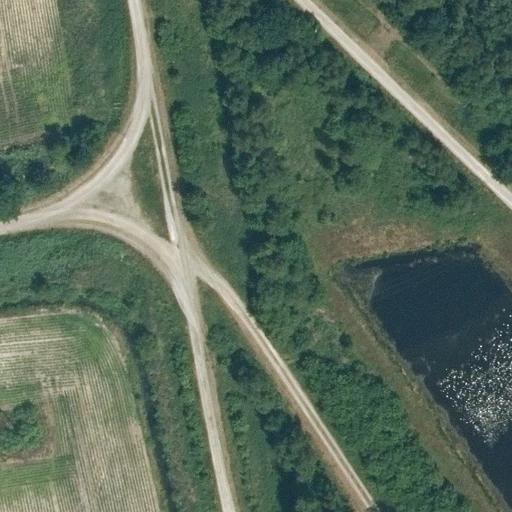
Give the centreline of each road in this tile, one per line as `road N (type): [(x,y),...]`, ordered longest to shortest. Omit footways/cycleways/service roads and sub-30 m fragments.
road 1 (track): [(89,210),(231,293),(376,511)]
road 2 (track): [(0,222),(89,210),(135,125),(134,0)]
road 3 (track): [(294,0),(511,201)]
